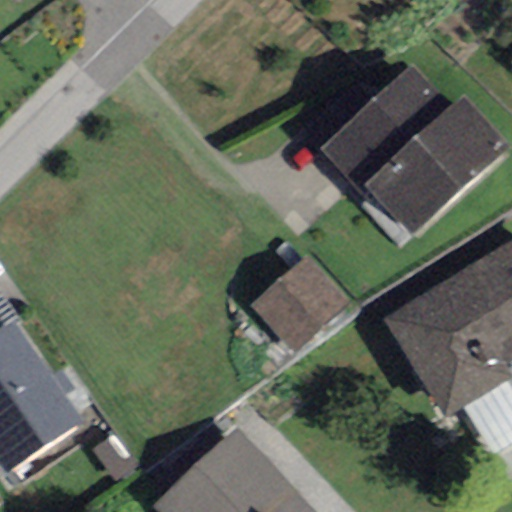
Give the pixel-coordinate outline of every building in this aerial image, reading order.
[(450,109),(411,67),(320,150),(362,196),(368,191),(411,238),(509,148),(462,97),(450,109)] [(511,241),(384,319),(444,419),(462,408),(505,382),(511,377),(511,376),(503,363),(511,357),(511,241)] [(305,258),(250,306),(292,354),(346,306),(305,258)] [(17,319),(0,293),(0,329),(13,321),(17,319)] [(0,329),(0,470),(4,475),(82,422),(13,321),(0,329)] [(511,393),(505,382),(462,408),(493,459),(511,447),(511,393)] [(152,507),(156,511),(315,511),(237,428),(152,507)] [(115,433),(92,449),(114,481),(137,464),(115,433)]
